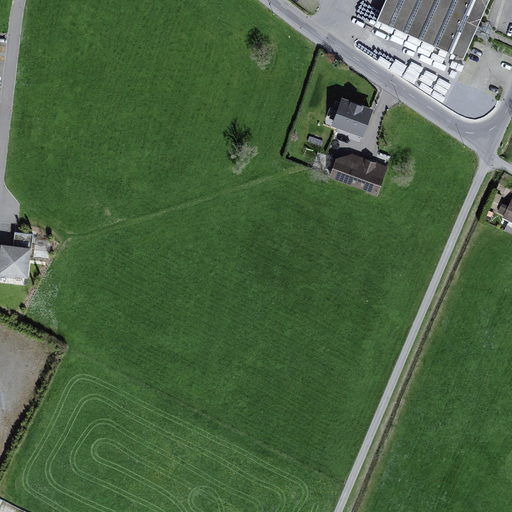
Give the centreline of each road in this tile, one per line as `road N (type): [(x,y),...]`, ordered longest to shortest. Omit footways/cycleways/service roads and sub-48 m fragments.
road 1 (track): [(111,229),(355,148)]
road 2 (residential): [(274,0),(484,141)]
road 3 (unknown): [(325,7),(470,77),(490,61)]
road 4 (residential): [(20,0),(0,163)]
